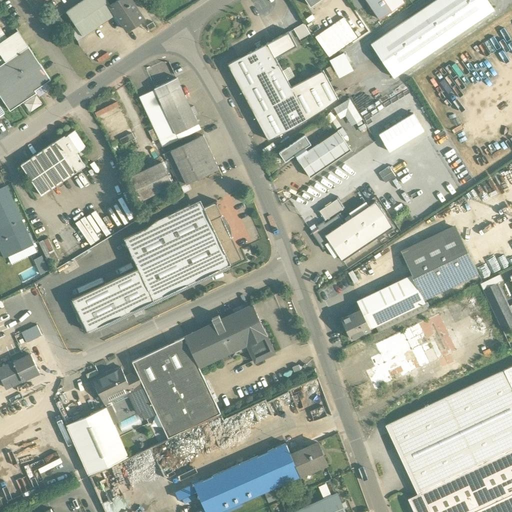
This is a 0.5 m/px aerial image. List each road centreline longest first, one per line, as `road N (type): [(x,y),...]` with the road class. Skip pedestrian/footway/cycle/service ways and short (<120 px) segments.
road 1 (unclassified): [(293,265),(68,366),(38,307),(9,320)]
road 2 (unclassified): [(176,32),(247,149),(293,265)]
road 3 (unclassified): [(293,265),(381,511)]
